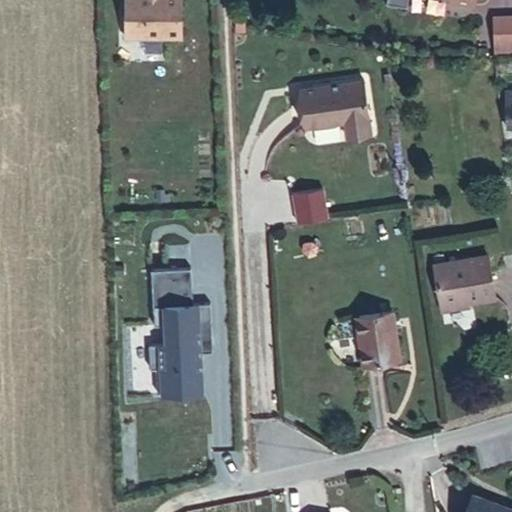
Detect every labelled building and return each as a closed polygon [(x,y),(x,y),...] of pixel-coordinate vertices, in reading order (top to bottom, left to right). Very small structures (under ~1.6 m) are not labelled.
[(126,0),(126,36),(183,37),(183,0),(126,0)] [(511,16),(494,17),(495,45),(511,43),(511,16)] [(495,54),(511,53),(511,43),(495,45),(495,54)] [(372,128),(364,78),(313,86),(314,92),(302,93),(308,128),(345,122),(346,131),(372,128)] [(372,128),(346,131),(347,136),(372,133),(372,128)] [(489,254),(435,264),(443,306),(497,297),(489,254)] [(192,266),(153,267),(156,323),(168,323),(169,342),(151,343),(152,367),(158,367),(159,392),(204,390),(202,341),(214,341),(212,302),(195,303),(192,266)] [(365,364),(401,358),(393,310),(357,316),(365,364)] [(511,511),(511,508),(473,494),(466,511),(511,511)]
